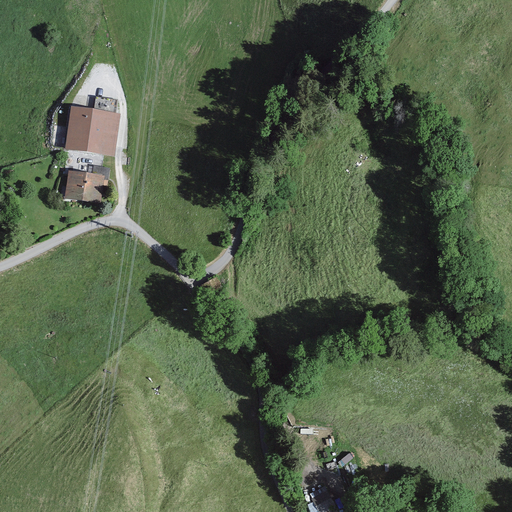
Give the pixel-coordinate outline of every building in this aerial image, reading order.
[(119,112),(120,99),(100,98),(99,111),(119,112)] [(115,158),(120,115),(71,109),(66,152),(115,158)] [(92,168),(91,175),(69,172),(66,200),(101,204),(104,180),(109,181),(110,170),(92,168)] [(220,286),(217,279),(203,286),(207,293),(220,286)] [(328,490),(313,498),(320,511),(324,511),(336,506),(328,490)]
